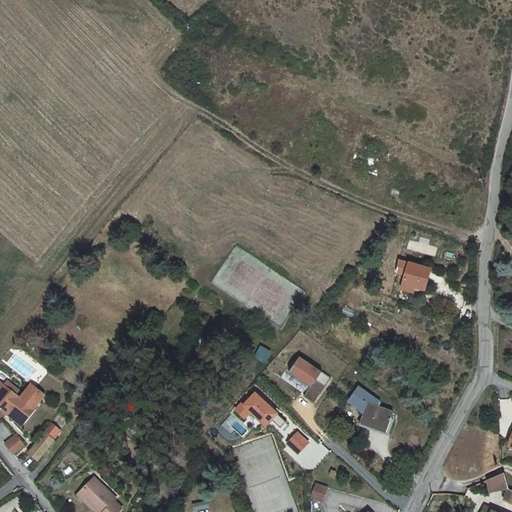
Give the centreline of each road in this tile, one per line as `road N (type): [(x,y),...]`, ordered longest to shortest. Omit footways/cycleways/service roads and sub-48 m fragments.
road 1 (residential): [(409,511),(480,374),(486,225),(511,62)]
road 2 (track): [(249,152),(381,211),(485,239)]
